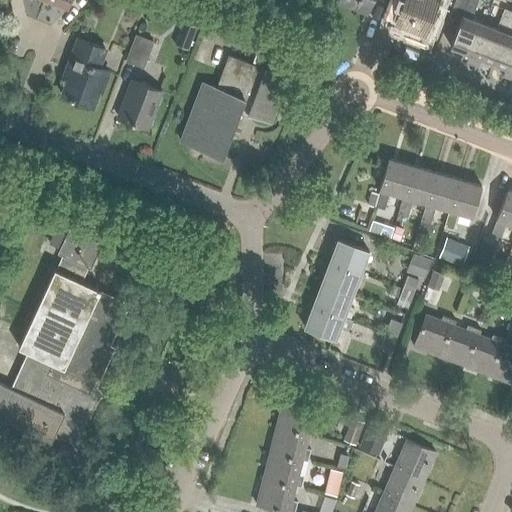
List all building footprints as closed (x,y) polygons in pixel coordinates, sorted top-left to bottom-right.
[(69,0),(43,0),(66,9),(69,0)] [(338,0),(337,3),(365,13),(370,0),(338,0)] [(404,0),(395,25),(423,36),(437,0),(404,0)] [(459,58),(468,62),(483,24),(470,19),(477,0),(454,0),(450,12),(461,16),(449,46),(462,51),(459,58)] [(480,58),(492,63),(511,12),(503,8),(495,29),(483,24),(468,62),(477,65),(480,58)] [(511,11),(511,12),(492,63),(504,67),(501,75),(510,78),(511,74),(511,11)] [(187,50),(196,26),(182,20),(172,45),(187,50)] [(125,61),(143,67),(153,41),(135,35),(125,61)] [(67,79),(61,95),(91,107),(97,91),(100,92),(108,71),(97,67),(104,49),(77,38),(63,77),(67,79)] [(202,83),(181,140),(222,156),(239,111),(270,122),(287,77),(229,55),(217,88),(202,83)] [(118,117),(148,128),(161,91),(131,80),(118,117)] [(387,158),(378,189),(379,189),(378,194),(371,192),(367,205),(384,210),(389,192),(402,196),(411,165),(387,158)] [(402,196),(397,213),(407,216),(412,199),(425,203),(434,172),(411,165),(402,196)] [(457,179),(434,172),(425,203),(420,220),(430,223),(435,206),(448,210),(457,179)] [(453,230),(458,212),(472,216),(481,186),(457,179),(448,210),(443,227),(453,230)] [(0,203),(6,206),(13,186),(0,181),(0,203)] [(505,223),(511,225),(511,191),(507,189),(495,219),(496,219),(489,236),(499,240),(505,223)] [(369,229),(380,233),(383,224),(372,220),(369,229)] [(93,225),(89,234),(98,238),(102,229),(93,225)] [(395,225),(390,238),(399,241),(403,228),(395,225)] [(54,269),(17,347),(27,351),(10,388),(0,383),(0,418),(50,442),(53,436),(74,446),(94,404),(96,400),(100,397),(102,395),(106,393),(105,392),(102,394),(99,396),(94,390),(104,369),(100,367),(129,304),(81,282),(87,268),(90,269),(102,244),(68,229),(56,254),(61,256),(54,269)] [(446,237),(438,257),(461,266),(469,246),(468,246),(456,241),(446,237)] [(360,272),(361,270),(368,251),(337,239),(329,261),(360,272)] [(412,254),(406,269),(425,276),(431,260),(412,254)] [(351,295),(360,272),(329,261),(320,283),(351,295)] [(489,265),(486,272),(497,277),(500,269),(489,265)] [(437,290),(443,274),(433,271),(427,286),(437,290)] [(407,275),(402,289),(412,293),(417,279),(407,275)] [(347,305),(351,295),(320,283),(312,305),(343,317),(347,305)] [(407,307),(412,293),(402,289),(396,303),(407,307)] [(495,297),(506,301),(508,294),(498,291),(495,297)] [(312,305),(304,327),(334,339),(339,328),(348,331),(352,320),(349,319),(343,317),(312,305)] [(347,305),(343,317),(349,319),(353,308),(347,305)] [(413,346),(440,356),(453,325),(455,320),(442,315),(440,319),(425,314),(413,346)] [(390,318),(385,332),(396,337),(402,323),(390,318)] [(466,366),(478,334),(480,330),(467,325),(465,329),(453,325),(440,356),(466,366)] [(391,351),(396,337),(385,332),(379,346),(391,351)] [(466,366),(491,376),(503,344),(505,339),(492,334),(490,339),(478,334),(466,366)] [(511,383),(511,347),(503,344),(491,376),(511,383)] [(282,399),(275,426),(308,434),(313,435),(316,424),(311,422),(315,407),(282,399)] [(355,444),(363,422),(351,417),(343,440),(355,444)] [(310,450),(305,448),(308,434),(275,426),(269,451),(302,460),(307,461),(310,450)] [(365,432),(358,447),(376,455),(383,440),(365,432)] [(406,439),(394,466),(423,478),(435,452),(406,439)] [(298,474),(302,460),(269,451),(262,478),(295,486),(300,487),(303,476),(298,474)] [(339,454),(336,466),(345,468),(347,456),(339,454)] [(394,466),(382,492),(411,506),(423,478),(394,466)] [(327,476),(324,493),(336,496),(340,479),(327,476)] [(291,500),(295,486),(262,478),(255,504),(286,511),(293,511),(297,502),(291,500)] [(350,481),(345,494),(353,498),(358,484),(350,481)] [(382,492),(373,511),(408,511),(411,506),(382,492)]
